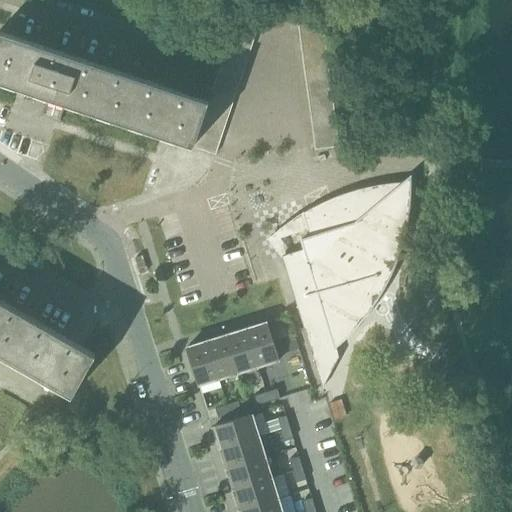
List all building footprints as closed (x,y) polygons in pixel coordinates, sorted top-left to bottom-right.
[(237,15),(260,22),(264,11),(241,4),(237,15)] [(256,33),(260,22),(237,15),(234,26),(256,33)] [(300,34),(323,31),(322,19),(298,23),(300,34)] [(253,44),(256,33),(234,26),(230,37),(253,44)] [(161,137),(175,141),(193,147),(197,136),(201,125),(204,114),(208,103),(209,101),(190,95),(190,94),(177,90),(0,31),(0,82),(161,136),(161,137)] [(300,34),(301,46),(325,43),(323,31),(300,34)] [(249,55),(253,44),(230,37),(226,48),(249,55)] [(303,57),(327,54),(325,43),(301,46),(303,57)] [(245,66),(249,55),(226,48),(223,59),(245,66)] [(303,57),(305,69),(328,66),(327,54),(303,57)] [(242,77),(245,66),(223,59),(219,70),(242,77)] [(306,81),(330,77),(328,66),(305,69),(306,81)] [(238,88),(242,77),(219,70),(215,81),(238,88)] [(306,81),(308,92),(331,89),(330,77),(306,81)] [(234,99),(238,88),(215,81),(212,92),(234,99)] [(309,104),(333,101),(331,89),(308,92),(309,104)] [(231,110),(234,99),(212,92),(209,101),(208,103),(231,110)] [(309,104),(311,115),(335,112),(333,101),(309,104)] [(231,110),(208,103),(204,114),(227,121),(231,110)] [(313,127),(336,124),(335,112),(311,115),(313,127)] [(227,121),(204,114),(201,125),(223,132),(227,121)] [(313,127),(314,139),(338,135),(336,124),(313,127)] [(220,143),(223,132),(201,125),(197,136),(220,143)] [(314,139),(316,150),(339,147),(338,135),(314,139)] [(216,154),(220,143),(197,136),(193,147),(216,154)] [(392,183),(379,185),(361,189),(356,190),(345,194),(335,197),(327,201),(321,204),(309,210),(304,213),(311,237),(302,240),(305,249),(282,256),(323,388),(339,357),(336,347),(344,340),(349,335),(353,331),(359,324),(362,321),(367,314),(372,307),(377,300),(382,291),(385,287),(389,278),(393,270),(395,265),(397,260),(400,253),(402,246),(403,241),(405,234),(406,228),(407,222),(408,214),(410,203),(410,197),(411,187),(410,187),(410,177),(404,183),(392,183)] [(95,354),(66,337),(0,298),(0,355),(71,396),(95,354)] [(279,359),(267,323),(255,327),(254,325),(253,325),(254,327),(247,329),(246,327),(245,327),(258,368),(259,368),(258,366),(276,360),(277,362),(278,362),(278,360),(279,359)] [(279,340),(290,336),(287,325),(275,328),(279,340)] [(258,368),(245,327),(245,328),(246,330),(239,332),(238,330),(237,330),(238,332),(227,335),(227,333),(226,334),(239,374),(239,372),(257,366),(257,368),(258,368)] [(216,339),(215,337),(214,337),(215,339),(208,342),(207,339),(207,340),(219,380),(220,380),(219,378),(237,372),(238,374),(239,374),(226,334),(225,334),(226,336),(216,339)] [(207,340),(206,340),(207,342),(200,344),(199,342),(198,342),(199,344),(186,348),(197,385),(198,384),(199,386),(200,386),(200,384),(218,378),(219,380),(207,340)] [(285,341),(274,344),(278,355),(288,351),(285,341)] [(277,389),(266,392),(269,402),(280,398),(277,389)] [(257,405),(269,402),(266,392),(254,396),(257,405)] [(230,414),(241,410),(238,401),(227,405),(230,414)] [(230,414),(227,405),(215,408),(218,418),(230,414)] [(253,415),(251,415),(251,414),(215,426),(215,427),(213,428),(213,429),(215,428),(217,435),(215,436),(216,437),(218,436),(221,447),(219,448),(219,449),(260,436),(260,435),(258,436),(252,417),(254,416),(253,415)] [(277,418),(280,430),(290,427),(286,415),(277,418)] [(293,438),(290,427),(280,430),(284,441),(293,438)] [(260,436),(219,449),(220,449),(222,449),(224,456),(222,456),(222,457),(224,457),(228,468),(226,469),(266,457),(266,456),(264,457),(258,437),(260,437),(260,436)] [(232,489),(232,490),(273,477),(271,477),(265,458),(267,457),(266,457),(226,469),(226,470),(228,469),(230,476),(228,477),(229,478),(231,477),(234,489),(232,489)] [(303,468),(299,457),(289,460),(293,471),(303,468)] [(303,468),(293,471),(297,483),(306,480),(303,468)] [(273,478),(273,477),(232,490),(233,491),(235,490),(237,497),(235,497),(235,499),(237,498),(241,509),(239,510),(239,511),(279,498),(279,497),(277,498),(271,479),(273,478)] [(280,498),(279,498),(239,511),(241,511),(281,511),(277,499),(280,498)] [(305,511),(306,511),(315,509),(312,498),(302,501),(305,511)]
